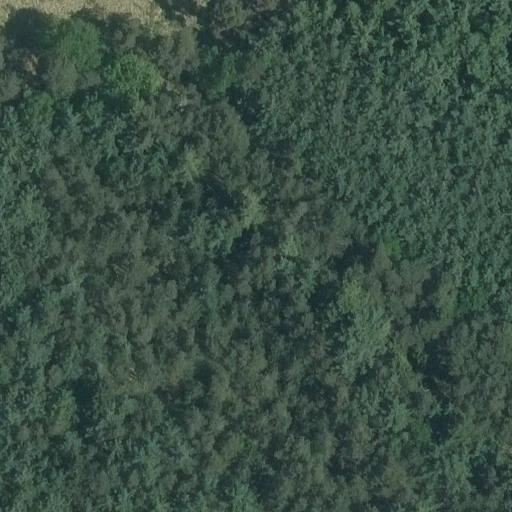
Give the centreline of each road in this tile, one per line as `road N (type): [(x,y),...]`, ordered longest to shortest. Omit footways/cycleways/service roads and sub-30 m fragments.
road 1 (track): [(210,83),(241,124),(346,215),(511,342)]
road 2 (track): [(0,123),(135,109),(210,83)]
road 3 (track): [(312,0),(210,83)]
